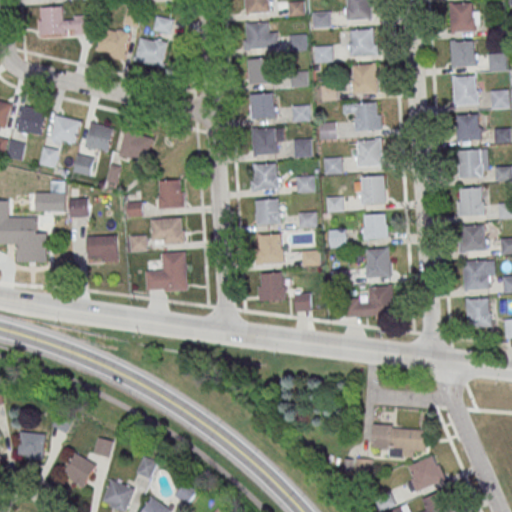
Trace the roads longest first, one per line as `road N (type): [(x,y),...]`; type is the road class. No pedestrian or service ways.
road 1 (residential): [(501,511),(433,343),(408,0)]
road 2 (tertiary): [(511,369),(0,298)]
road 3 (tertiary): [(0,328),(145,389),(240,455),(299,511)]
road 4 (residential): [(226,334),(206,0)]
road 5 (residential): [(215,115),(39,74)]
